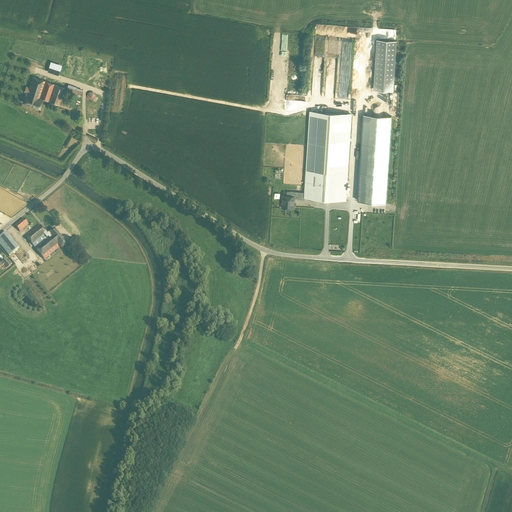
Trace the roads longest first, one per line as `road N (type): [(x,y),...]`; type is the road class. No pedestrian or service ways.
road 1 (unclassified): [(511,269),(276,253),(99,148),(84,149),(70,168)]
road 2 (track): [(191,434),(252,306),(264,250)]
